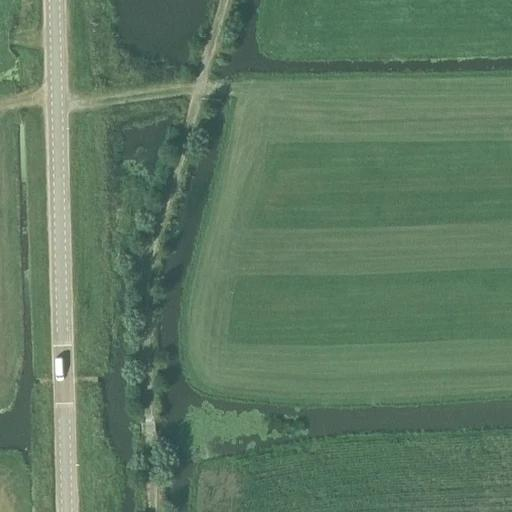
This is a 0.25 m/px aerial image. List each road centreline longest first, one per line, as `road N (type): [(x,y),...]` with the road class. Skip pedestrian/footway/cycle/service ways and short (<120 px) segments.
road 1 (track): [(219,0),(145,299),(151,511)]
road 2 (tertiary): [(68,511),(54,0)]
road 3 (track): [(234,94),(57,107)]
